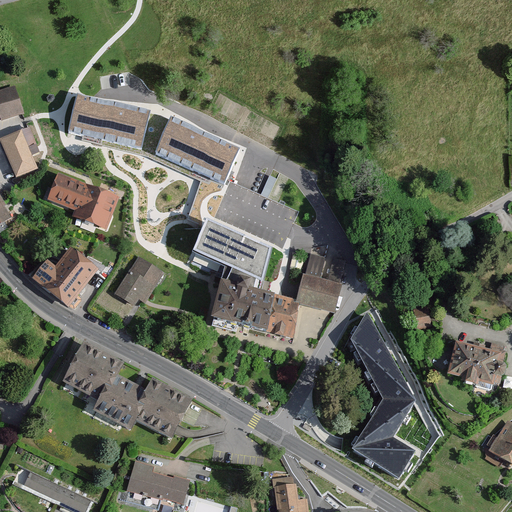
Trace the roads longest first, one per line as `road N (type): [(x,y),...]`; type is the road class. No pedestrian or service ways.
road 1 (residential): [(511,193),(365,285),(276,434)]
road 2 (secondary): [(0,256),(57,312),(276,434)]
road 3 (unknown): [(344,246),(324,204),(289,166),(139,88)]
road 4 (secondary): [(280,437),(403,511)]
road 5 (unknown): [(239,186),(311,219),(344,246)]
